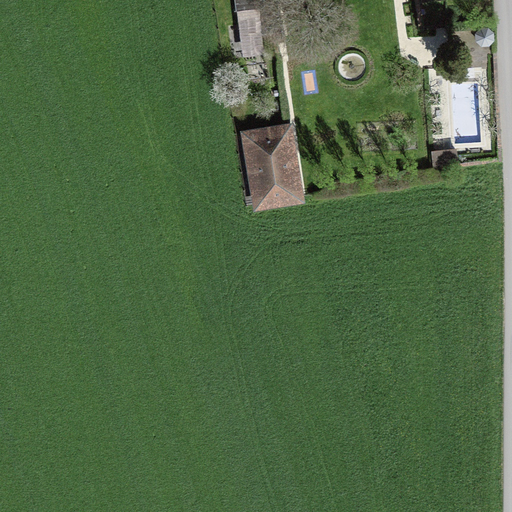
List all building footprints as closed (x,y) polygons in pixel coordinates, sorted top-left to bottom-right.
[(243,55),(264,55),(263,7),(241,7),(243,55)] [(477,34),(478,39),(485,42),(490,38),(491,33),(489,29),(484,27),(479,29),(477,34)] [(240,86),(228,88),(230,95),(241,93),(240,86)] [(247,134),(258,203),(299,197),(288,128),(247,134)] [(455,150),(433,153),(435,169),(457,166),(455,150)]
